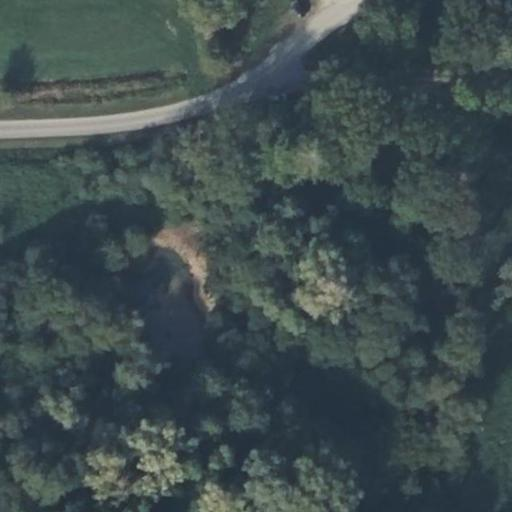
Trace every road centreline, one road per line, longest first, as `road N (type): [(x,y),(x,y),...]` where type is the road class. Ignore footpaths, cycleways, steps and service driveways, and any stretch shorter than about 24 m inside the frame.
road 1 (unclassified): [(377,0),(329,22),(216,100),(161,119),(0,128)]
road 2 (track): [(268,68),(511,92)]
